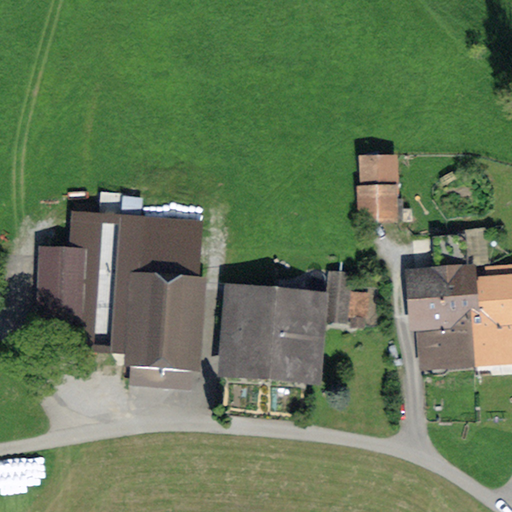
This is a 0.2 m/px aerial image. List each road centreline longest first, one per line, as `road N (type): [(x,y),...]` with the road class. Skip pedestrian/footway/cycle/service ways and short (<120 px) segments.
road 1 (residential): [(0,448),(124,423),(279,422),(420,453),(504,511)]
road 2 (track): [(392,254),(420,453)]
road 3 (track): [(0,317),(67,435)]
